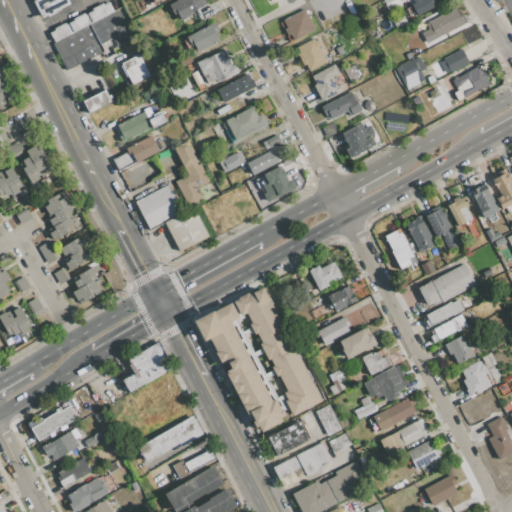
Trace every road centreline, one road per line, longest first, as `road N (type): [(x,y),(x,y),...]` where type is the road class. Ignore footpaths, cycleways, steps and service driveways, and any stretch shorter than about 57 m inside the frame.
road 1 (residential): [(349,214),(501,511)]
road 2 (residential): [(238,0),(336,190)]
road 3 (primary): [(165,315),(349,214)]
road 4 (primary): [(349,214),(481,140)]
road 5 (primary): [(153,292),(24,368)]
road 6 (primary): [(511,95),(395,158)]
road 7 (primary): [(258,233),(153,292)]
